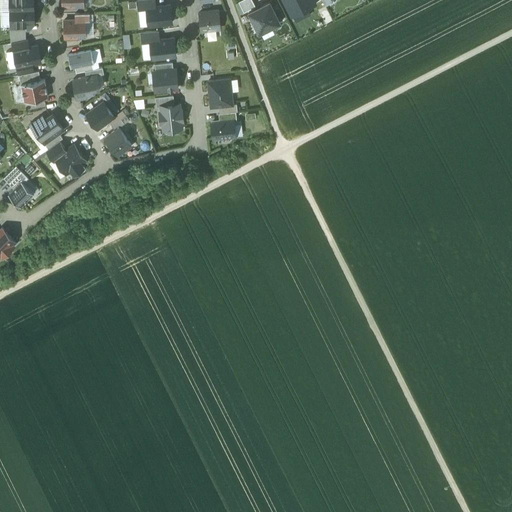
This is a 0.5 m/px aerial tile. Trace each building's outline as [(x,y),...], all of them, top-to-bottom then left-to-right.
[(10,0),(10,10),(33,9),(33,0),(10,0)] [(154,0),(137,0),(138,9),(146,8),(155,7),(154,0)] [(251,0),(241,0),(238,2),(244,13),(255,7),(251,0)] [(315,1),(314,0),(284,0),(292,15),(316,3),(315,1)] [(269,2),(249,12),(259,33),(280,23),(269,2)] [(155,7),(146,8),(148,25),(172,23),(170,5),(155,7)] [(33,9),(10,10),(11,25),(25,25),(34,24),(33,9)] [(218,10),(199,12),(201,30),(220,28),(218,10)] [(75,20),(64,21),(64,38),(86,37),(85,21),(85,20),(75,20)] [(158,31),(141,32),(142,42),(150,41),(150,40),(159,39),(158,31)] [(25,32),(11,32),(12,43),(26,40),(25,32)] [(159,39),(150,40),(150,41),(152,58),(176,56),(174,38),(159,39)] [(26,40),(12,43),(14,50),(28,48),(27,39),(26,40)] [(237,41),(226,42),(227,57),(238,56),(237,41)] [(28,48),(14,50),(17,67),(32,64),(41,62),(38,46),(28,48)] [(91,50),(68,55),(71,68),(75,67),(92,63),(94,63),(91,50)] [(173,62),(155,64),(155,71),(173,69),(173,62)] [(92,63),(75,67),(76,73),(85,71),(93,69),(92,63)] [(32,64),(17,67),(19,75),(33,72),(32,64)] [(93,69),(85,71),(86,77),(97,75),(104,74),(103,67),(93,69)] [(155,71),(153,71),(155,84),(158,84),(159,91),(178,89),(177,81),(177,80),(176,77),(177,77),(177,76),(176,76),(175,69),(173,69),(155,71)] [(33,72),(19,75),(21,84),(40,80),(39,71),(33,72)] [(86,77),(73,79),(77,98),(87,96),(86,93),(94,92),(93,89),(99,88),(97,75),(86,77)] [(233,77),(208,80),(211,106),(235,104),(233,77)] [(40,80),(21,84),(25,102),(48,97),(44,79),(40,80)] [(173,95),(155,97),(156,107),(161,106),(174,104),(173,95)] [(108,121),(114,117),(103,102),(87,114),(98,128),(108,121)] [(174,104),(161,106),(161,112),(159,112),(161,124),(163,123),(163,129),(182,127),(181,121),(183,121),(182,109),(180,110),(179,104),(174,104)] [(112,126),(126,115),(122,110),(114,117),(108,121),(112,126)] [(31,125),(45,144),(59,133),(64,130),(53,115),(46,120),(43,116),(31,125)] [(112,126),(115,130),(119,127),(129,120),(126,115),(112,126)] [(236,118),(211,121),(212,137),(237,135),(236,118)] [(115,130),(105,138),(118,155),(132,145),(119,127),(115,130)] [(59,133),(45,144),(49,148),(60,140),(63,138),(59,133)] [(49,148),(46,150),(53,160),(55,158),(66,150),(60,140),(49,148)] [(66,150),(55,158),(66,173),(71,170),(74,174),(84,167),(81,163),(86,159),(74,144),(66,150)] [(9,183),(22,171),(16,165),(3,178),(9,183)] [(22,171),(9,183),(14,188),(22,181),(23,182),(28,178),(22,171)] [(14,188),(8,194),(20,206),(34,193),(23,182),(22,181),(14,188)] [(16,242),(2,228),(0,230),(0,256),(1,256),(2,257),(14,246),(12,245),(16,242)]
